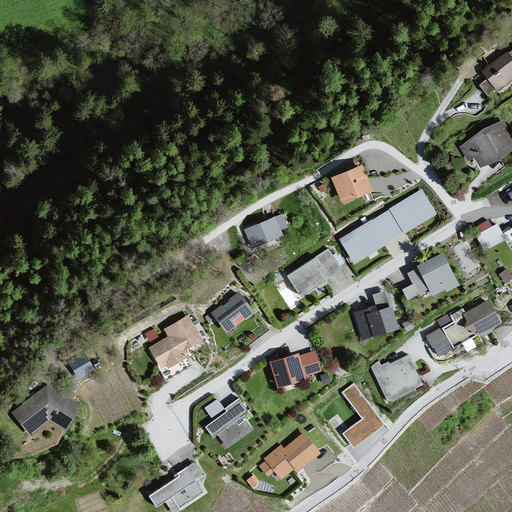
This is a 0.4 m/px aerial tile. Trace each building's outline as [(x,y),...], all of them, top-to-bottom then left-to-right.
[(487,78),(479,84),(488,95),(495,89),(497,91),(511,79),(511,49),(509,52),(508,50),(481,71),(487,78)] [(482,129),(458,148),(468,162),(474,158),(481,168),(501,159),(511,149),(511,136),(503,122),(482,129)] [(362,165),(331,177),(342,204),(373,191),(362,165)] [(422,189),(338,239),(353,264),(437,215),(422,189)] [(282,214),(245,229),(253,248),(283,235),(281,230),(288,227),(282,214)] [(506,237),(496,220),(492,222),(489,216),(478,222),(482,231),(477,234),(485,248),(506,237)] [(328,249),(286,276),(300,297),(341,270),(328,249)] [(443,253),(417,266),(418,268),(407,273),(413,284),(402,289),(408,300),(429,289),(432,296),(445,290),(446,292),(459,285),(443,253)] [(511,276),(507,269),(500,274),(506,283),(511,278),(511,276)] [(373,295),(378,312),(391,308),(385,291),(373,295)] [(240,293),(211,313),(226,333),(254,313),(240,293)] [(488,300),(427,335),(440,357),(501,322),(488,300)] [(369,308),(354,312),(362,340),(399,329),(393,307),(391,308),(378,312),(371,314),(369,308)] [(450,312),(437,317),(441,325),(453,320),(450,312)] [(168,337),(148,348),(167,381),(194,365),(185,350),(203,340),(188,315),(164,329),(168,337)] [(409,321),(402,324),(407,331),(413,327),(409,321)] [(297,354),(267,364),(275,388),(322,373),(314,351),(298,357),(297,354)] [(84,352),(69,361),(78,377),(93,368),(84,352)] [(381,365),(379,360),(371,366),(388,402),(423,385),(409,355),(390,364),(388,361),(381,365)] [(327,373),(321,375),(323,384),(330,382),(327,373)] [(341,432),(352,447),(384,423),(352,381),(340,391),(360,417),(341,432)] [(46,386),(11,411),(29,436),(49,422),(68,432),(82,406),(46,386)] [(218,395),(204,405),(212,415),(225,406),(218,395)] [(227,410),(205,426),(213,437),(217,434),(227,447),(252,429),(242,416),(249,411),(239,397),(225,408),(227,410)] [(304,433),(284,449),(281,445),(264,459),(266,461),(260,466),(268,476),(274,470),(281,479),(294,468),(297,471),(320,453),(304,433)] [(178,476),(149,495),(157,508),(166,502),(172,511),(177,511),(208,492),(199,479),(204,475),(195,462),(177,474),(178,476)] [(254,475),(247,480),(253,487),(259,482),(254,475)]
